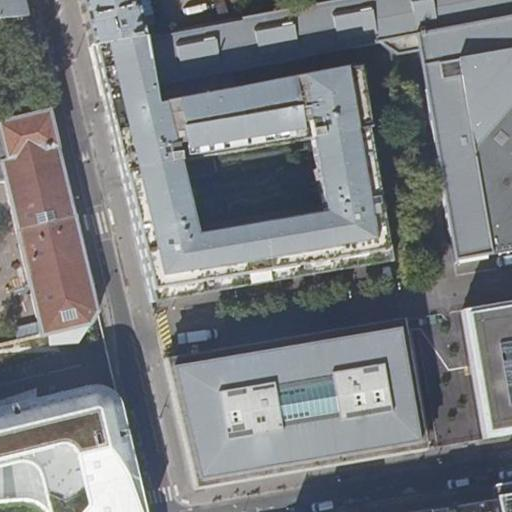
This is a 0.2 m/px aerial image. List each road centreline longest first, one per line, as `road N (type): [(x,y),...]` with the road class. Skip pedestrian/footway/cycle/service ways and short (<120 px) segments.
road 1 (residential): [(164,511),(133,341),(48,0)]
road 2 (residential): [(511,468),(245,511)]
